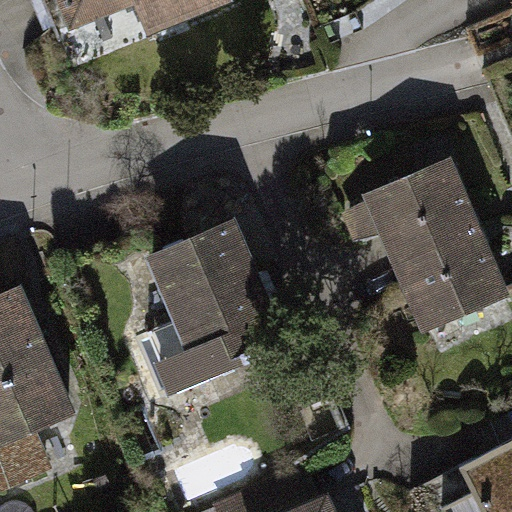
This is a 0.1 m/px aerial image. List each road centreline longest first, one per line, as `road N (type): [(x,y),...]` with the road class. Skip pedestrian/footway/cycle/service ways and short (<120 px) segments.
road 1 (residential): [(463,69),(31,183)]
road 2 (unknown): [(233,158),(341,426),(368,469),(402,478),(456,456)]
